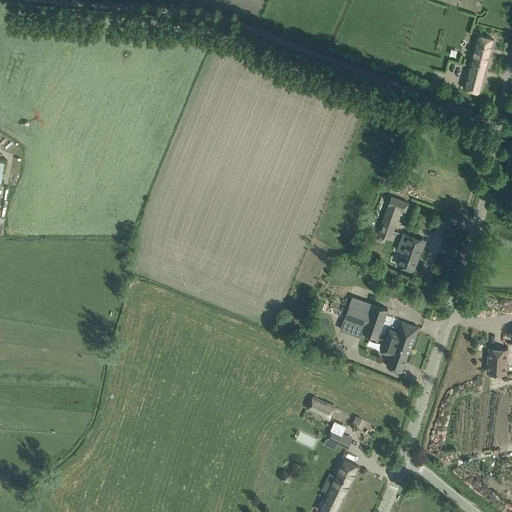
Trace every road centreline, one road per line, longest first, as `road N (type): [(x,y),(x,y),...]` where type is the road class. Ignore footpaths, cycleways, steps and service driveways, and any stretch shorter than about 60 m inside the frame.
road 1 (track): [(500,128),(208,14),(50,0)]
road 2 (tertiary): [(403,462),(481,217),(511,67)]
